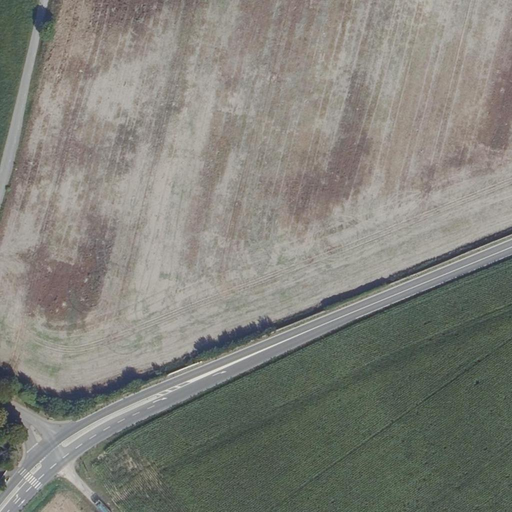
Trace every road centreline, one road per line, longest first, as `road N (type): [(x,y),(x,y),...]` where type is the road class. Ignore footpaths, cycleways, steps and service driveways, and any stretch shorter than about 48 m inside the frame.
road 1 (secondary): [(511,247),(268,347)]
road 2 (secondary): [(268,347),(126,404),(46,447)]
road 3 (secondary): [(59,462),(268,347)]
